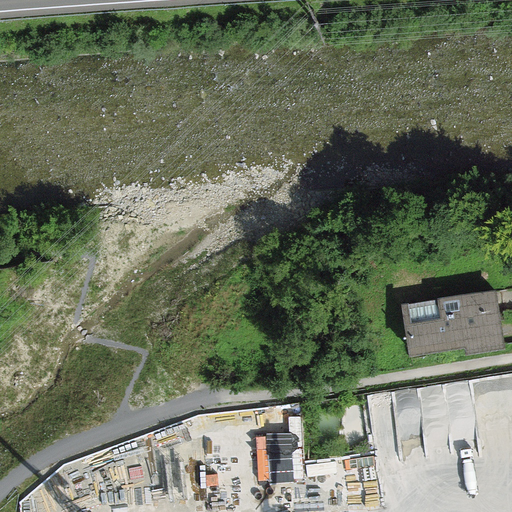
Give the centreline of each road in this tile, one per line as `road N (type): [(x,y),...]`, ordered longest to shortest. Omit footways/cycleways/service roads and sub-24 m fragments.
road 1 (residential): [(217,395),(511,357)]
road 2 (track): [(0,490),(37,459),(217,395)]
